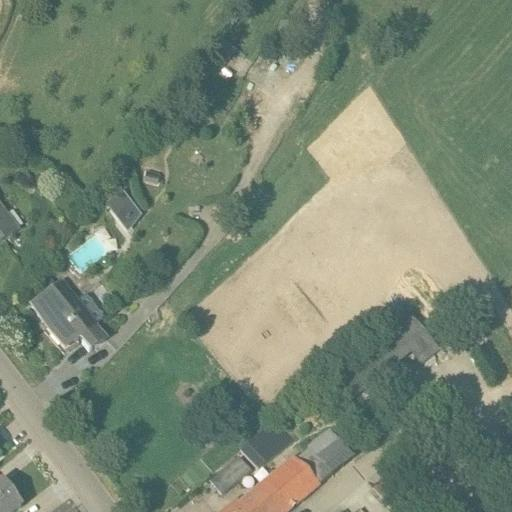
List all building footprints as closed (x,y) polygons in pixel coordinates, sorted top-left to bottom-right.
[(223,40),(206,59),(220,72),(238,53),(223,40)] [(285,48),(274,45),(271,55),(283,58),(285,48)] [(165,188),(165,171),(153,171),(153,188),(165,188)] [(122,194),(105,207),(127,236),(141,218),(122,194)] [(0,246),(17,233),(0,210),(0,246)] [(37,279),(49,295),(59,287),(47,272),(37,279)] [(49,295),(31,308),(64,352),(79,341),(89,354),(105,343),(94,329),(95,329),(93,327),(102,320),(84,297),(76,304),(62,285),(59,287),(49,295)] [(390,332),(389,333),(409,358),(419,369),(440,352),(420,328),(412,319),(412,320),(409,316),(390,332)] [(323,415),(312,403),(301,413),(312,426),(323,415)] [(240,452),(257,473),(293,442),(276,422),(240,452)] [(330,429),(298,458),(322,485),(355,456),(330,429)] [(208,485),(220,500),(250,474),(238,459),(208,485)] [(264,486),(233,511),(291,511),(320,489),(296,461),(264,486)] [(0,511),(17,511),(21,509),(2,484),(0,485),(0,511)]
